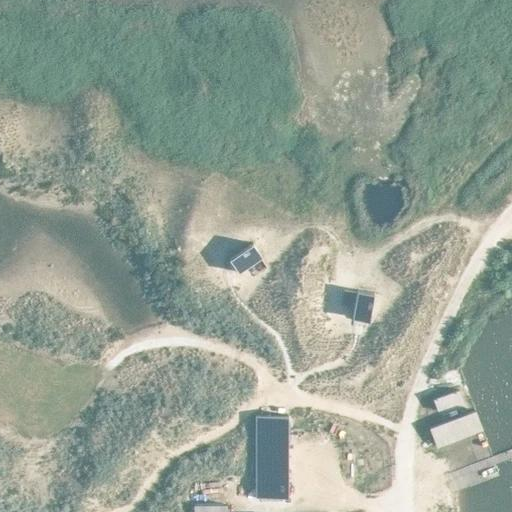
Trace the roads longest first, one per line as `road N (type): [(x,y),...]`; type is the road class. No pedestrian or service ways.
road 1 (track): [(511,165),(451,224),(384,362)]
road 2 (track): [(376,511),(367,437),(384,362)]
